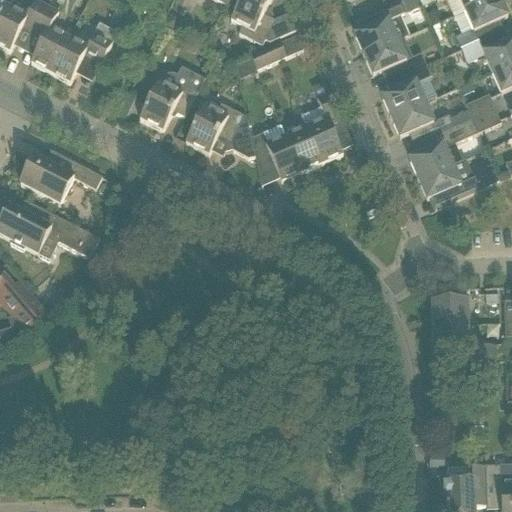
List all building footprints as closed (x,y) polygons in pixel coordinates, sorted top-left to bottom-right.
[(0,0),(0,27),(9,11),(8,11),(13,1),(11,0),(0,0)] [(206,0),(225,10),(229,2),(230,0),(206,0)] [(262,51),(296,36),(289,18),(274,24),(270,22),(272,19),(271,14),(267,12),(273,0),(243,0),(231,25),(242,31),(239,38),(262,51)] [(363,60),(397,45),(388,25),(422,11),(417,0),(416,0),(372,19),(377,29),(354,39),(363,60)] [(446,0),(458,0),(465,15),(499,1),(498,0),(435,0),(437,4),(446,0)] [(508,21),(499,1),(465,15),(473,33),(455,41),(460,55),(483,44),(479,34),(508,21)] [(19,17),(9,11),(0,27),(0,51),(10,57),(23,32),(33,37),(48,10),(36,4),(32,11),(27,8),(19,17)] [(48,10),(33,37),(44,43),(31,68),(51,78),(69,42),(58,36),(59,34),(56,29),(53,27),(59,16),(48,10)] [(79,48),(69,42),(51,78),(70,88),(84,61),(101,69),(112,48),(117,38),(99,28),(93,40),(81,45),(79,48)] [(304,54),(298,40),(250,60),(257,75),(304,54)] [(484,60),(492,78),(511,69),(511,44),(488,55),(483,44),(460,55),(466,68),(484,60)] [(402,80),(426,70),(422,59),(406,66),(397,45),(363,60),(372,80),(397,70),(402,80)] [(511,93),(511,69),(492,78),(501,98),(511,93)] [(424,107),(416,88),(431,81),(426,70),(402,80),(406,91),(382,102),(391,122),(424,107)] [(181,72),(171,92),(159,86),(139,124),(163,136),(173,117),(185,123),(198,97),(205,84),(181,72)] [(322,168),(343,160),(331,134),(343,128),(329,97),(317,103),(321,113),(302,121),(306,132),(322,168)] [(129,98),(122,111),(129,114),(135,101),(129,98)] [(468,115),(472,124),(495,113),(489,100),(466,110),(468,115)] [(400,143),(431,129),(433,128),(424,107),(391,122),(400,143)] [(249,163),(255,162),(251,143),(247,122),(244,121),(221,108),(217,116),(205,110),(185,148),(209,160),(219,140),(231,146),(232,155),(249,163)] [(495,113),(472,124),(479,138),(502,128),(495,113)] [(437,125),(436,125),(437,126),(442,137),(443,137),(472,124),(468,115),(450,123),(449,119),(437,125)] [(449,151),(479,138),(472,124),(443,137),(449,151)] [(302,178),(285,141),(281,130),(251,143),(255,162),(257,171),(271,164),(281,187),(302,178)] [(302,178),(322,168),(306,132),(285,141),(302,178)] [(409,164),(418,184),(452,170),(443,149),(409,164)] [(34,162),(20,189),(60,210),(74,184),(96,195),(102,182),(70,166),(64,177),(34,162)] [(487,191),(482,179),(460,188),(452,170),(418,184),(427,205),(450,195),(455,205),(487,191)] [(8,211),(0,227),(0,239),(38,259),(48,242),(89,264),(100,244),(50,218),(44,230),(8,211)] [(49,320),(40,310),(21,287),(5,301),(17,316),(9,323),(16,348),(49,320)] [(432,306),(433,330),(468,329),(467,305),(432,306)] [(468,346),(468,329),(433,330),(434,354),(454,353),(454,368),(496,366),(496,364),(506,364),(505,350),(496,350),(468,346)] [(450,420),(439,421),(439,432),(483,430),(482,406),(450,408),(450,420)] [(438,409),(439,421),(450,420),(450,408),(438,409)] [(511,511),(511,469),(485,470),(486,510),(486,511),(511,511)] [(474,511),(486,510),(485,470),(472,471),(472,483),(441,484),(442,502),(446,502),(446,511),(474,511)]
